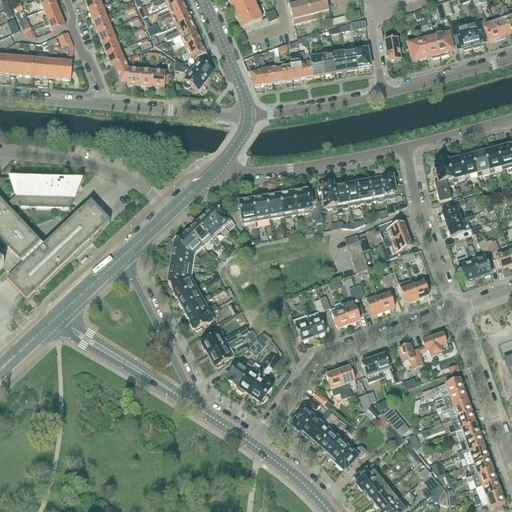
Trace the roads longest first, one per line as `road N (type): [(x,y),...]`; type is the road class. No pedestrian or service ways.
road 1 (residential): [(455,307),(314,358),(253,445)]
road 2 (residential): [(216,168),(289,168),(406,146)]
road 3 (residential): [(511,467),(455,307)]
road 4 (residential): [(455,307),(406,146)]
road 5 (tertiary): [(193,406),(122,257)]
road 6 (tertiary): [(193,406),(54,319)]
road 7 (residential): [(248,114),(107,104)]
road 8 (residential): [(511,60),(381,95)]
road 9 (residential): [(381,95),(248,114)]
road 10 (tertiary): [(122,257),(216,168)]
road 11 (tertiary): [(248,114),(203,0)]
